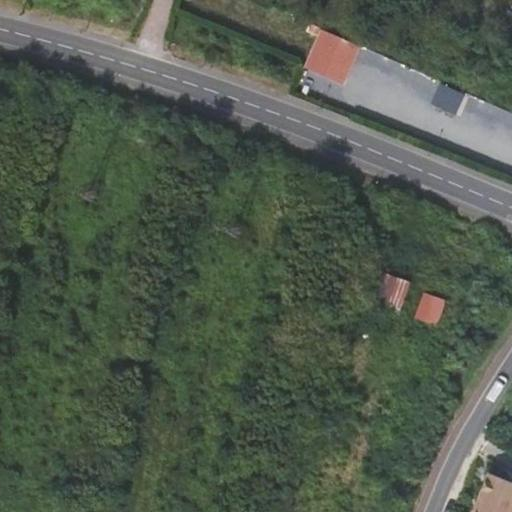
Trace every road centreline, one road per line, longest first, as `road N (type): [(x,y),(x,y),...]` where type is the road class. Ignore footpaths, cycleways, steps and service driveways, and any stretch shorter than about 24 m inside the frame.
road 1 (secondary): [(511,209),(137,65),(0,29)]
road 2 (unclassified): [(435,511),(511,365)]
